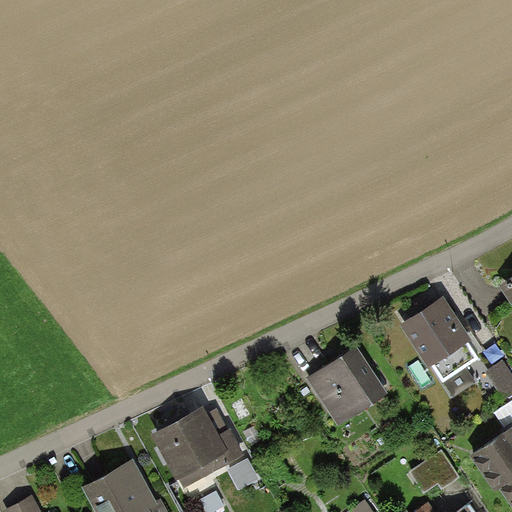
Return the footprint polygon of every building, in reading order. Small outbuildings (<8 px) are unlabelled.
[(511,276),(498,285),(511,306),(511,276)] [(444,298),(400,325),(427,368),(433,364),(443,380),(477,358),(467,343),(471,340),(444,298)] [(358,347),(308,379),(338,426),(388,395),(358,347)] [(511,400),(511,373),(503,361),(485,372),(507,404),(511,400)] [(204,408),(151,436),(177,483),(180,481),(184,489),(228,466),(230,469),(247,460),(230,429),(229,430),(218,409),(208,414),(204,408)] [(511,429),(471,457),(496,493),(500,491),(511,508),(511,429)] [(458,475),(442,451),(416,468),(433,492),(458,475)] [(249,459),(247,460),(230,469),(228,471),(240,490),(260,480),(249,459)] [(134,460),(82,488),(95,511),(168,511),(161,499),(157,501),(134,460)] [(5,511),(41,511),(32,496),(5,510),(5,511)] [(373,511),(365,500),(352,508),(354,511),(373,511)] [(435,511),(428,502),(414,511),(435,511)]
